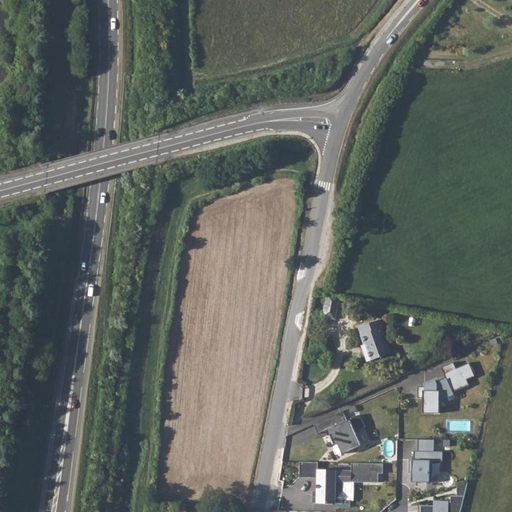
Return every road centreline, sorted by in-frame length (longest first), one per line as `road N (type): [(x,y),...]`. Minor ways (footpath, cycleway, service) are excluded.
road 1 (unclassified): [(338,124),(260,511)]
road 2 (primary): [(75,358),(105,111),(106,0)]
road 3 (unclassified): [(0,191),(265,120),(338,124)]
road 4 (primary): [(75,358),(47,511)]
road 5 (primary): [(61,511),(75,358)]
road 6 (unclassified): [(338,124),(421,0)]
